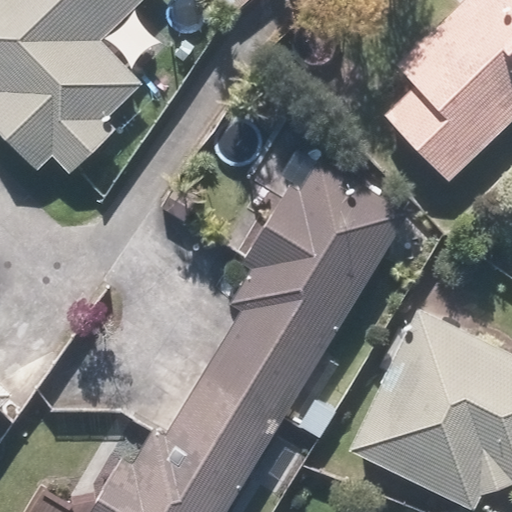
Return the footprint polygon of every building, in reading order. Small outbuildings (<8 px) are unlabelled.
[(58,154),(74,171),(123,122),(114,113),(150,78),(108,35),(143,0),(0,0),(0,125),(43,169),(58,154)] [(511,0),(455,0),(395,58),(418,82),(385,112),(452,182),(511,124),(511,0)] [(25,511),(227,511),(414,207),(311,144),(243,255),(254,262),(231,298),(245,306),(169,430),(156,422),(134,457),(123,451),(85,511),(83,511),(41,487),(25,511)] [(511,344),(420,299),(348,445),(478,508),(487,489),(511,479),(511,344)] [(0,408),(17,391),(0,373),(0,408)]
